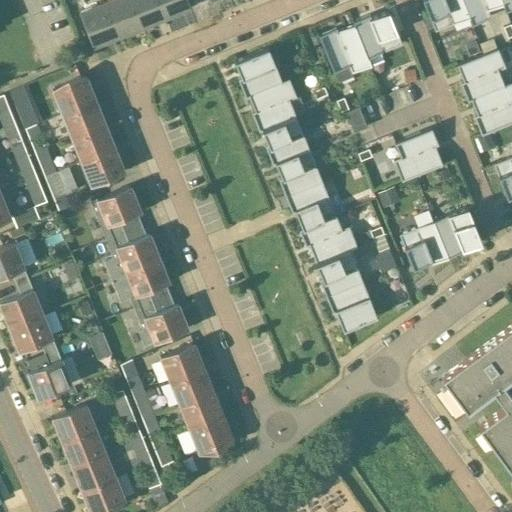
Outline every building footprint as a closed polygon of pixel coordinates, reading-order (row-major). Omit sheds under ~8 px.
[(132,0),(108,0),(106,1),(119,35),(142,26),(132,0)] [(166,16),(159,0),(132,0),(142,26),(166,16)] [(159,0),(166,16),(191,6),(188,0),(159,0)] [(470,17),(463,0),(424,0),(436,30),(470,17)] [(503,4),(502,0),(463,0),(470,17),(473,24),(492,16),(490,9),(503,4)] [(511,0),(502,0),(503,4),(506,11),(511,8),(511,0)] [(119,35),(106,1),(81,11),(94,45),(119,35)] [(354,24),(370,57),(403,43),(389,10),(372,17),(371,14),(353,21),(354,24)] [(370,57),(354,24),(338,30),(337,27),(320,34),(334,71),(350,65),(353,72),(372,64),(370,57)] [(508,38),(511,36),(511,27),(511,24),(503,27),(508,38)] [(465,45),(469,56),(480,51),(476,41),(465,45)] [(250,95),(282,79),(269,46),(235,60),(242,77),(239,78),(246,96),(250,95)] [(472,98),(505,83),(499,69),(506,67),(498,47),(458,63),(465,81),(462,82),(469,100),(472,98)] [(63,112),(96,99),(87,76),(54,89),(63,112)] [(282,79),(250,95),(256,110),(253,112),(260,129),(263,128),(296,115),(290,99),(297,96),(290,77),(282,79)] [(511,80),(505,83),(472,98),(478,114),(475,115),(482,133),(511,120),(511,80)] [(407,86),(386,94),(390,104),(411,96),(407,86)] [(325,87),(314,91),(317,99),(328,94),(325,87)] [(338,100),(342,111),(349,108),(345,97),(338,100)] [(106,122),(96,99),(63,112),(73,136),(106,122)] [(25,129),(37,124),(28,100),(15,105),(25,129)] [(346,111),(354,132),(368,126),(360,106),(346,111)] [(0,118),(7,136),(18,131),(8,108),(0,111),(0,118)] [(296,115),(263,128),(269,144),(266,145),(273,163),(276,161),(310,148),(296,115)] [(106,122),(73,136),(82,160),(116,146),(106,122)] [(47,148),(37,124),(25,129),(35,152),(47,148)] [(432,127),(395,141),(401,157),(394,160),(402,179),(443,163),(436,146),(439,144),(432,127)] [(18,131),(7,136),(16,159),(27,154),(18,131)] [(116,146),(82,160),(92,184),(125,171),(116,146)] [(56,171),(47,148),(35,152),(44,175),(56,171)] [(323,181),(310,148),(276,161),(283,177),(280,179),(286,195),(323,181)] [(361,161),(372,156),(369,148),(358,152),(361,161)] [(16,159),(12,161),(17,173),(21,172),(25,182),(37,178),(27,154),(16,159)] [(511,156),(494,163),(508,197),(511,194),(511,156)] [(56,171),(44,175),(54,199),(65,194),(56,171)] [(37,178),(25,182),(35,207),(47,202),(37,178)] [(336,213),(323,181),(286,195),(293,212),(296,211),(303,227),(336,213)] [(131,185),(98,198),(90,201),(105,238),(125,230),(120,219),(142,210),(131,185)] [(0,221),(11,217),(2,192),(0,192),(0,221)] [(482,240),(468,206),(434,220),(449,256),(466,250),(464,246),(482,240)] [(336,213),(303,227),(300,228),(307,246),(310,244),(317,261),(350,248),(357,245),(349,225),(342,228),(336,213)] [(434,220),(400,233),(413,267),(431,260),(432,263),(449,256),(434,220)] [(371,230),(374,237),(385,233),(382,226),(371,230)] [(125,230),(105,238),(113,257),(104,261),(110,276),(160,256),(150,232),(129,241),(125,230)] [(17,282),(29,277),(24,267),(25,267),(14,241),(0,246),(0,276),(12,271),(17,282)] [(364,281),(350,248),(317,261),(323,278),(320,279),(327,296),(364,281)] [(160,256),(110,276),(120,300),(129,296),(134,308),(153,300),(149,289),(170,281),(160,256)] [(29,277),(17,282),(21,293),(0,301),(0,302),(9,326),(43,312),(33,288),(29,277)] [(364,281),(327,296),(334,312),(337,311),(344,328),(377,315),(364,281)] [(153,300),(134,308),(142,330),(138,331),(144,346),(189,328),(179,302),(157,311),(153,300)] [(43,312),(9,326),(19,350),(40,342),(45,352),(57,348),(53,337),(43,312)] [(511,324),(466,358),(448,371),(455,381),(448,385),(466,410),(493,390),(505,406),(478,426),(511,471),(511,396),(503,383),(511,376),(511,324)] [(93,336),(97,356),(108,354),(104,334),(93,336)] [(171,380),(205,366),(195,342),(161,355),(171,380)] [(57,348),(45,352),(49,363),(28,372),(38,397),(72,384),(61,358),(57,348)] [(131,391),(142,386),(131,360),(120,365),(131,391)] [(214,390),(205,366),(171,380),(180,403),(214,390)] [(152,411),(142,386),(131,391),(141,416),(152,411)] [(121,418),(131,414),(122,390),(111,394),(121,418)] [(224,413),(214,390),(180,403),(190,427),(224,413)] [(62,441),(96,428),(86,403),(52,417),(62,441)] [(152,411),(141,416),(151,441),(162,436),(152,411)] [(234,438),(224,413),(190,427),(200,451),(192,454),(200,474),(221,456),(217,444),(234,438)] [(141,437),(131,414),(121,418),(130,441),(141,437)] [(96,428),(62,441),(71,465),(105,451),(96,428)] [(162,436),(151,441),(161,467),(173,462),(162,436)] [(151,460),(141,437),(130,441),(139,465),(151,460)] [(105,451),(71,465),(81,488),(115,475),(105,451)] [(161,484),(151,460),(139,465),(149,489),(161,484)] [(92,511),(124,499),(115,475),(81,488),(90,511),(92,511)]
